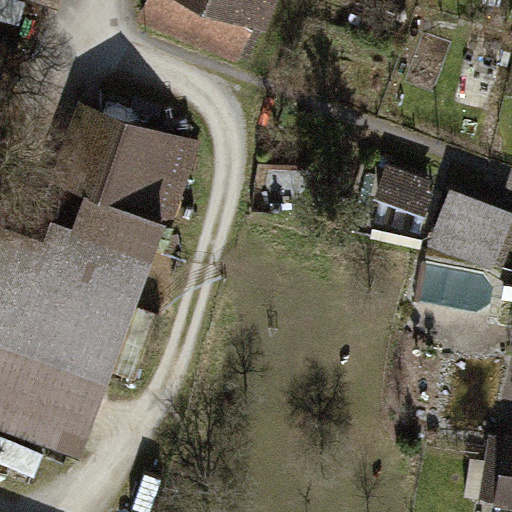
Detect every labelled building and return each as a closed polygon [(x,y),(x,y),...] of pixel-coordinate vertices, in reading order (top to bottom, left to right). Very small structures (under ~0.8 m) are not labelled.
[(59,0),(20,0),(56,10),(59,0)] [(147,0),(143,12),(239,51),(259,0),(147,0)] [(0,102),(14,106),(29,41),(0,34),(0,102)] [(72,100),(43,189),(73,199),(155,226),(184,137),(72,100)] [(433,244),(501,268),(511,238),(511,198),(457,178),(433,244)] [(73,199),(63,232),(144,260),(155,226),(73,199)] [(0,209),(0,428),(81,457),(150,262),(144,260),(63,232),(0,209)] [(511,498),(511,435),(493,432),(483,494),(511,498)]
